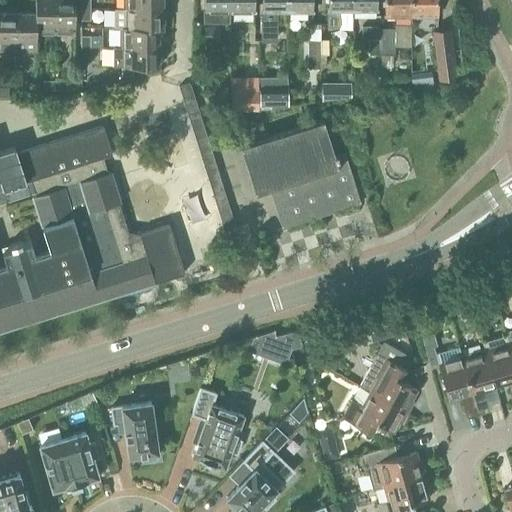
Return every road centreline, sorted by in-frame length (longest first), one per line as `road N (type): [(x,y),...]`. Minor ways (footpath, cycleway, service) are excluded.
road 1 (unclassified): [(0,388),(375,270)]
road 2 (unclassified): [(511,185),(375,270)]
road 3 (unclassified): [(375,270),(467,242),(511,216)]
